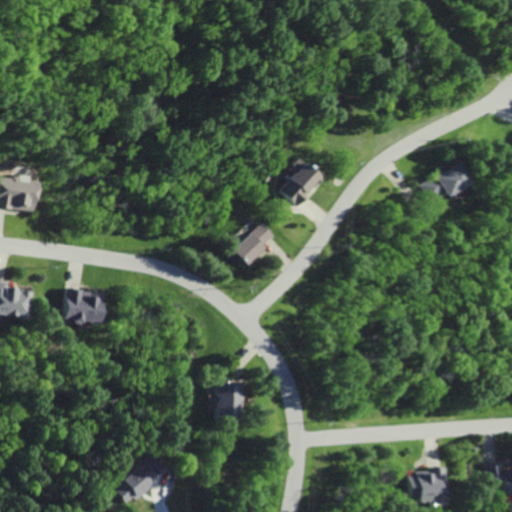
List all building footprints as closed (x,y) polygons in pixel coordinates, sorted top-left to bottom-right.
[(511,175),(511,176),(508,176),(506,174),(505,172),(505,170),(506,168),(506,167),(500,160),(511,149),(511,175)] [(282,169),(286,171),(273,193),(294,206),(313,174),(288,159),(282,169)] [(423,201),(458,182),(449,164),(414,182),(423,201)] [(29,181),(27,208),(5,206),(5,210),(0,209),(0,179),(1,180),(1,179),(2,177),(3,176),(5,176),(7,176),(8,177),(9,179),(9,180),(9,181),(17,182),(17,179),(29,181)] [(238,264),(268,237),(255,221),(224,249),(238,264)] [(0,314),(23,317),(26,291),(0,287),(0,282),(0,314)] [(56,320),(94,323),(96,292),(59,289),(56,320)] [(230,417),(231,381),(210,381),(210,417),(230,417)] [(120,505),(131,496),(134,499),(151,486),(146,480),(160,469),(149,454),(106,488),(120,505)] [(511,492),(511,469),(498,471),(497,464),(481,465),(482,488),(496,487),(496,493),(511,492)] [(439,495),(438,467),(421,467),(422,474),(405,475),(406,501),(421,501),(421,496),(439,495)]
